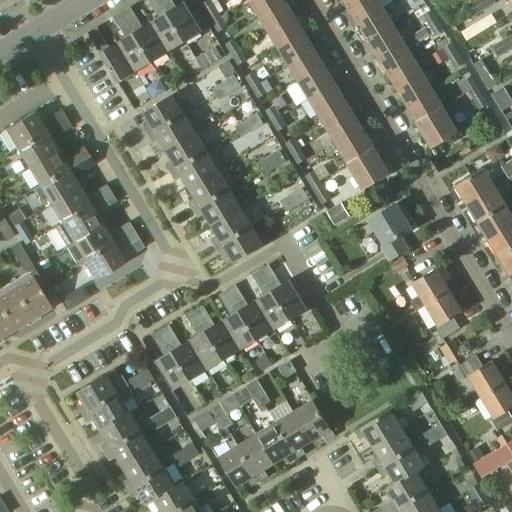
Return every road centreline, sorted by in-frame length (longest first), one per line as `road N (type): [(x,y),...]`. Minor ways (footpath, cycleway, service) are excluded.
road 1 (residential): [(62,80),(178,272),(123,306),(113,325),(24,379)]
road 2 (residential): [(315,0),(511,336)]
road 3 (residential): [(24,379),(82,474),(87,511)]
